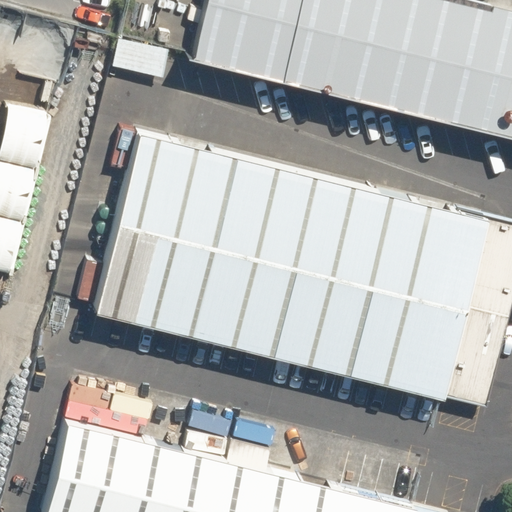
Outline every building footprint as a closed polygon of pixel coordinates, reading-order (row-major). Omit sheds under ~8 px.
[(201,0),(191,43),(286,66),(301,0),(201,0)] [(511,0),(301,0),(286,66),(511,123),(511,0)] [(165,45),(115,34),(108,63),(158,75),(165,45)] [(511,272),(511,217),(133,123),(89,301),(481,398),(511,272)] [(0,206),(19,211),(32,155),(0,148),(0,206)] [(19,211),(0,206),(0,271),(5,272),(19,211)] [(443,511),(444,506),(60,411),(37,504),(70,511),(443,511)]
